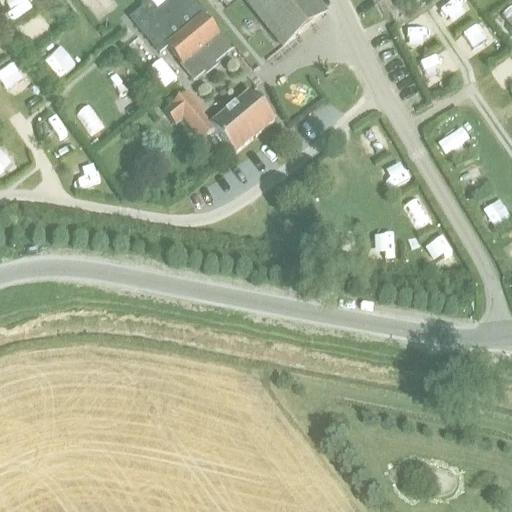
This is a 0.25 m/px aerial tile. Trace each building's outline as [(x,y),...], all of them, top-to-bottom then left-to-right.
[(5,0),(2,0),(0,1),(0,20),(12,15),(5,0)] [(216,39),(201,21),(204,18),(188,0),(146,0),(141,5),(140,13),(129,22),(158,56),(165,50),(180,68),(179,69),(192,84),(229,53),(216,38),(216,39)] [(216,0),(224,10),(236,0),(216,0)] [(243,0),(284,48),(323,16),(309,0),(243,0)] [(420,0),(411,0),(416,8),(423,3),(420,0)] [(495,44),(511,30),(498,14),(481,28),(495,44)] [(8,29),(13,47),(41,39),(36,21),(8,29)] [(31,71),(42,85),(61,71),(50,57),(31,71)] [(248,95),(209,128),(208,128),(212,133),(232,158),(272,124),(248,95)] [(199,144),(212,133),(208,128),(209,128),(191,106),(183,98),(162,117),(174,130),(183,124),(199,144)] [(449,189),(466,179),(460,170),(444,181),(449,189)]
